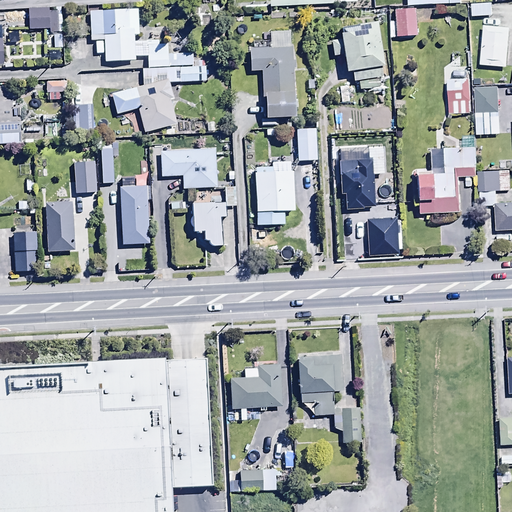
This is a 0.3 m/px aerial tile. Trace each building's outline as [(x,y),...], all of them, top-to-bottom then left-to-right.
[(471,0),(472,9),(494,7),(493,0),(471,0)] [(414,2),(394,3),(396,31),(416,29),(414,2)] [(57,10),(27,10),(27,31),(49,31),(49,34),(58,34),(57,10)] [(147,58),(147,71),(193,69),(192,56),(168,57),(167,43),(134,44),(134,38),(139,37),(138,10),(89,12),(91,43),(103,43),(104,64),(135,63),(135,59),(147,58)] [(509,19),(482,17),(479,58),(506,59),(509,19)] [(384,77),(377,24),(340,30),(342,41),(332,42),(334,58),(344,57),(346,74),(352,73),(353,82),(384,77)] [(295,118),(291,34),(269,35),(270,49),(249,50),(251,73),(262,73),(264,99),(266,99),(267,120),(295,118)] [(147,71),(142,71),(143,89),(125,93),(130,112),(138,110),(144,135),(175,128),(168,100),(174,98),(170,85),(206,83),(205,68),(193,69),(147,71)] [(470,117),(470,81),(448,81),(448,117),(470,117)] [(498,81),(474,81),(474,106),(499,106),(498,81)] [(67,83),(46,83),(46,94),(67,94),(67,83)] [(348,88),(339,89),(341,105),(349,104),(348,88)] [(20,123),(0,123),(0,147),(21,147),(20,123)] [(316,153),(315,125),(296,126),(296,153),(316,153)] [(476,178),(476,149),(431,149),(431,176),(417,176),(417,216),(460,215),(459,179),(476,178)] [(215,150),(160,153),(161,179),(182,178),(182,191),(217,189),(215,150)] [(86,163),(70,163),(70,185),(86,185),(86,163)] [(273,169),(254,169),(256,228),(284,227),(284,213),(294,212),(293,173),(273,174),(273,169)] [(146,178),(118,179),(119,217),(148,216),(146,178)] [(114,180),(98,181),(99,212),(115,212),(114,180)] [(34,182),(26,182),(26,199),(35,199),(34,182)] [(236,209),(235,188),(224,188),(224,204),(192,205),(193,235),(203,234),(204,243),(208,243),(211,248),(222,248),(221,218),(226,217),(226,209),(236,209)] [(74,195),(44,196),(45,244),(75,243),(74,195)] [(511,196),(492,197),(493,225),(511,224),(511,196)] [(391,206),(363,206),(363,223),(391,222),(391,206)] [(36,222),(12,223),(12,263),(36,263),(36,222)] [(333,411),(332,393),(343,392),(341,356),(299,358),(299,362),(298,362),(300,405),(313,404),(314,418),(333,417),(334,430),(341,432),(342,446),(361,445),(360,410),(333,411)] [(202,357),(0,369),(0,511),(170,511),(170,490),(209,486),(202,357)] [(281,408),(279,367),(258,368),(258,370),(243,371),(244,380),(230,381),(231,411),(260,410),(260,413),(267,413),(267,409),(281,408)] [(511,420),(500,421),(501,446),(511,445),(511,420)] [(511,457),(501,458),(502,466),(511,465),(511,457)] [(274,471),(239,473),(239,481),(237,481),(237,493),(275,492),(274,471)]
